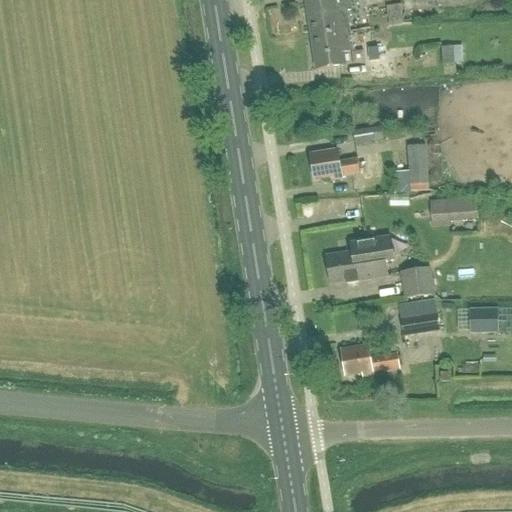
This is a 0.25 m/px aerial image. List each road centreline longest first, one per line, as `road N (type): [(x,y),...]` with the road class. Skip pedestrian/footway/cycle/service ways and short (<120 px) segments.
road 1 (secondary): [(282,431),(214,0)]
road 2 (tertiary): [(282,431),(0,405)]
road 3 (unclassified): [(511,427),(282,431)]
